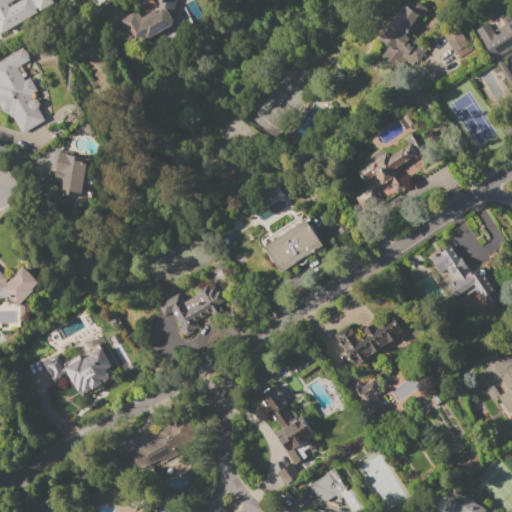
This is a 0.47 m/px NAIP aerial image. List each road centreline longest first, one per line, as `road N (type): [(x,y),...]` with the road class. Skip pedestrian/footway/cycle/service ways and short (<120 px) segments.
road 1 (residential): [(511,169),(205,371)]
road 2 (residential): [(205,371),(94,441),(0,484)]
road 3 (residential): [(205,371),(224,404),(224,477),(209,511)]
